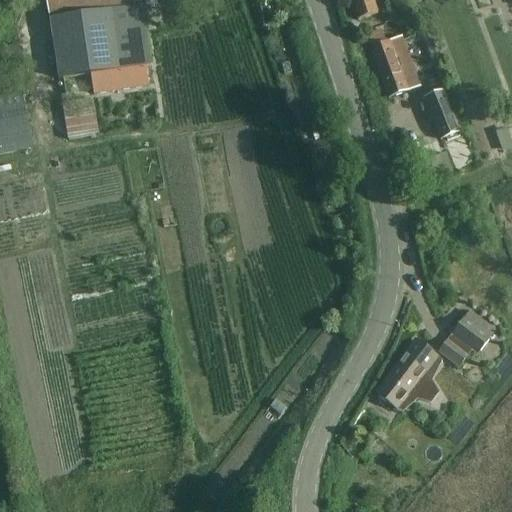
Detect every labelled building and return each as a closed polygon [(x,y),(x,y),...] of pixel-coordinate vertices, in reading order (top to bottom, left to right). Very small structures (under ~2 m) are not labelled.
[(46,0),(60,80),(91,75),(94,95),(149,87),(146,67),(151,67),(140,0),(46,0)] [(373,0),(360,0),(352,3),(358,21),(378,14),(373,0)] [(389,12),(375,18),(379,27),(396,20),(394,15),(391,17),(389,12)] [(373,48),(371,49),(389,99),(420,87),(402,38),(390,42),(390,41),(389,41),(386,40),(382,31),(368,36),(373,48)] [(0,150),(32,144),(21,87),(0,91),(0,150)] [(423,97),(439,138),(445,136),(446,140),(458,135),(457,132),(458,131),(442,89),(423,97)] [(90,100),(61,104),(64,129),(93,125),(90,100)] [(511,145),(506,128),(494,132),(502,153),(511,149),(511,145)] [(477,355),(489,339),(493,334),(468,316),(439,353),(458,368),(472,350),(477,355)] [(388,382),(375,398),(394,412),(407,396),(430,404),(438,393),(424,373),(436,358),(417,344),(388,382)]
